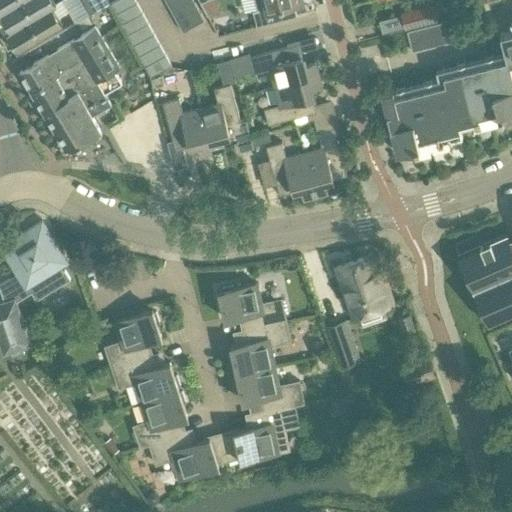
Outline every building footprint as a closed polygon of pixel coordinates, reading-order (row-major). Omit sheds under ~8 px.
[(0,0),(0,12),(20,0),(0,0)] [(20,0),(0,12),(0,28),(3,34),(52,6),(57,3),(54,0),(20,0)] [(88,0),(82,4),(89,15),(109,3),(110,3),(108,0),(88,0)] [(110,3),(109,3),(114,14),(136,2),(134,0),(114,0),(110,3)] [(167,0),(173,10),(191,0),(167,0)] [(191,0),(173,10),(178,20),(200,8),(195,0),(191,0)] [(207,0),(201,3),(208,15),(221,12),(217,0),(207,0)] [(252,10),(256,25),(297,15),(294,4),(298,3),(297,0),(257,0),(259,8),(252,10)] [(114,14),(120,24),(142,12),(136,2),(114,14)] [(382,33),(406,27),(437,20),(433,4),(402,13),(403,16),(380,22),(382,33)] [(62,23),(52,6),(3,34),(0,35),(0,39),(9,54),(62,23)] [(179,20),(184,30),(206,19),(200,8),(178,20),(179,20)] [(120,24),(126,35),(147,23),(142,12),(120,24)] [(422,27),(407,30),(412,51),(469,36),(463,17),(422,27)] [(147,23),(126,35),(132,45),(153,33),(147,23)] [(96,27),(21,71),(65,147),(67,150),(101,130),(92,115),(112,103),(104,91),(122,81),(115,70),(120,66),(96,27)] [(461,127),(511,113),(511,29),(501,33),(507,57),(438,75),(441,83),(395,94),(393,87),(382,90),(398,152),(463,135),(461,127)] [(137,55),(159,44),(153,33),(132,45),(137,55)] [(165,54),(159,44),(137,55),(143,66),(165,54)] [(270,70),(275,87),(319,75),(316,62),(305,65),(300,45),(252,58),(256,73),(270,70)] [(249,53),(230,58),(231,58),(234,69),(235,75),(255,70),(252,58),(250,52),(249,53)] [(165,54),(143,66),(149,76),(170,65),(169,63),(165,54)] [(217,62),(220,73),(234,69),(230,58),(217,62)] [(322,86),(319,75),(275,87),(279,102),(264,106),(269,123),(317,110),(312,89),(322,86)] [(162,84),(161,77),(152,79),(153,86),(162,84)] [(218,103),(201,108),(212,151),(225,147),(222,137),(243,131),(231,84),(215,88),(218,103)] [(212,151),(201,108),(183,112),(179,98),(163,102),(175,149),(197,144),(200,154),(212,151)] [(322,146),(305,151),(316,194),(329,191),(326,179),(346,173),(334,126),(318,131),(322,146)] [(268,132),(252,136),(255,146),(271,141),(268,132)] [(316,194),(305,151),(287,155),(283,140),(267,144),(279,191),(301,186),(304,197),(316,194)] [(0,288),(1,291),(4,300),(0,300),(0,344),(3,354),(12,351),(13,354),(24,350),(23,347),(31,345),(17,300),(31,291),(36,299),(70,278),(65,269),(63,270),(61,265),(67,261),(66,260),(67,259),(43,220),(42,221),(41,219),(1,244),(2,245),(1,246),(17,272),(0,282),(0,288)] [(511,238),(510,239),(507,233),(480,245),(482,250),(462,259),(487,318),(508,309),(510,314),(511,312),(511,238)] [(354,316),(358,315),(361,323),(385,315),(382,307),(395,302),(382,267),(378,268),(372,252),(336,265),(354,316)] [(245,314),(247,327),(287,318),(282,296),(261,301),(257,281),(234,286),(234,283),(222,285),(223,288),(220,289),(220,292),(218,293),(220,304),(223,304),(226,318),(245,314)] [(105,344),(112,365),(148,354),(143,341),(162,335),(157,322),(160,321),(156,309),(154,310),(153,307),(117,319),(123,338),(105,344)] [(400,317),(407,335),(417,332),(411,313),(400,317)] [(292,339),(287,318),(247,327),(250,340),(231,344),(234,358),(232,358),(234,370),(237,369),(237,372),(275,364),(270,344),(292,339)] [(313,355),(325,353),(322,339),(310,341),(313,355)] [(137,381),(143,400),(179,388),(178,385),(181,384),(177,373),(175,374),(170,360),(152,366),(148,354),(112,365),(118,386),(137,381)] [(428,357),(402,366),(408,382),(434,372),(428,357)] [(279,383),(275,364),(237,372),(238,374),(235,375),(238,386),(240,386),(243,400),(262,396),(265,408),(251,411),(251,412),(305,400),(300,379),(279,383)] [(341,378),(333,380),(330,385),(331,392),(344,389),(341,378)] [(180,390),(179,388),(143,400),(149,419),(133,424),(140,445),(188,429),(181,431),(177,419),(188,415),(184,401),(186,401),(182,389),(180,390)] [(347,392),(330,396),(333,409),(339,412),(351,410),(347,392)] [(305,400),(251,412),(254,425),(235,429),(241,458),(244,457),(245,460),(256,457),(256,454),(278,450),(290,447),(286,427),(300,424),(295,403),(305,401),(305,400)] [(188,429),(140,445),(149,442),(156,463),(174,457),(181,476),(205,468),(206,471),(217,467),(216,465),(219,464),(210,436),(192,441),(188,429)] [(115,442),(108,448),(113,454),(120,449),(115,442)] [(150,492),(148,497),(149,501),(154,503),(158,501),(160,497),(159,492),(154,490),(150,492)]
